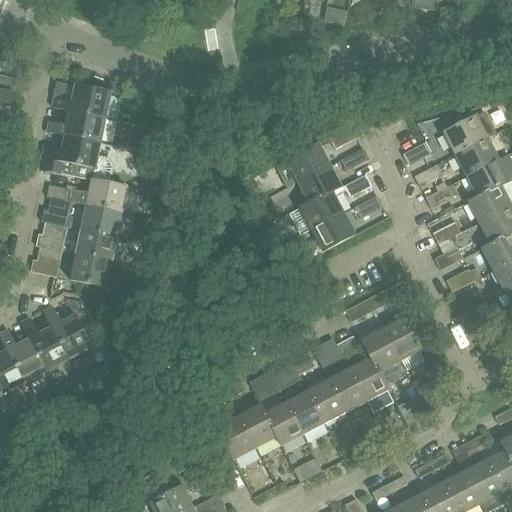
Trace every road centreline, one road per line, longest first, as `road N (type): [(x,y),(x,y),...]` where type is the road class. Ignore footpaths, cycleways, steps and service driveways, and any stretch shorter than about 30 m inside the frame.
road 1 (residential): [(52,38),(152,77),(204,86),(511,25)]
road 2 (residential): [(247,371),(326,327),(306,285),(403,238)]
road 3 (residential): [(293,511),(442,433),(477,383)]
road 4 (residential): [(477,383),(403,238)]
road 5 (residential): [(20,191),(52,38)]
road 6 (residential): [(0,319),(12,307),(34,207),(20,191)]
road 7 (residential): [(403,238),(412,205),(368,122)]
